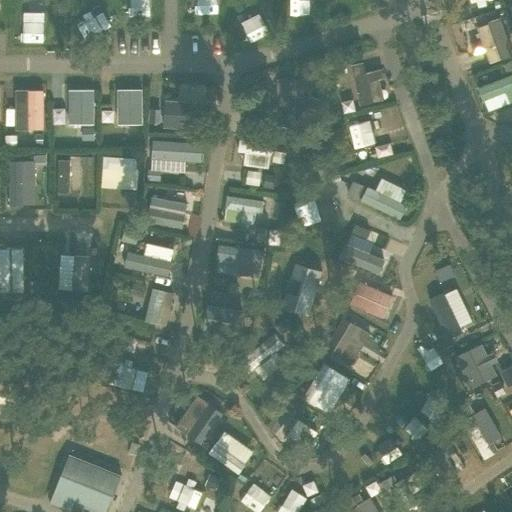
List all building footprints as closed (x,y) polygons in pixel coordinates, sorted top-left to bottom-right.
[(195,3),(195,13),(218,14),(219,4),(195,3)] [(24,40),(43,39),(42,10),(23,10),(24,40)] [(511,46),(501,16),(476,25),(489,63),(511,54),(511,46)] [(75,26),(75,38),(105,39),(105,27),(75,26)] [(381,69),(365,70),(365,61),(352,62),(355,103),(384,100),(381,69)] [(346,74),(344,64),(332,67),(334,76),(346,74)] [(489,111),(511,101),(511,73),(479,86),(489,111)] [(45,129),(45,88),(16,87),(16,128),(45,129)] [(95,122),(95,87),(70,87),(70,107),(56,107),(56,122),(95,122)] [(143,123),(144,88),(116,87),(116,122),(143,123)] [(166,99),(165,126),(195,127),(196,100),(166,99)] [(161,124),(161,109),(150,109),(149,123),(161,124)] [(379,140),(377,127),(388,125),(386,115),(355,120),(359,144),(379,140)] [(95,127),(83,127),(83,140),(95,140),(95,127)] [(8,136),(8,145),(19,144),(19,135),(8,136)] [(152,138),(152,158),(203,159),(203,140),(152,138)] [(270,166),(271,143),(238,142),(237,150),(244,150),(244,165),(270,166)] [(138,187),(139,155),(103,154),(102,186),(138,187)] [(93,156),(81,156),(81,165),(93,165),(93,156)] [(56,158),(57,190),(72,190),(71,158),(56,158)] [(183,169),(183,159),(152,158),(152,168),(183,169)] [(36,159),(10,159),(11,204),(37,203),(36,159)] [(261,183),(262,170),(248,168),(247,181),(261,183)] [(401,201),(407,188),(382,176),(376,189),(354,178),(347,192),(402,218),(409,204),(401,201)] [(312,208),(311,182),(290,183),(291,209),(312,208)] [(137,201),(137,188),(122,188),(122,201),(137,201)] [(226,195),(224,219),(261,222),(263,198),(226,195)] [(169,211),(168,225),(184,226),(185,212),(169,211)] [(134,244),(139,229),(126,225),(121,240),(134,244)] [(370,230),(356,225),(353,233),(366,239),(370,230)] [(141,268),(168,275),(174,248),(147,241),(141,268)] [(214,268),(258,277),(264,250),(219,241),(214,268)] [(0,290),(24,291),(25,246),(0,245),(0,290)] [(60,253),(60,288),(91,289),(91,254),(60,253)] [(435,270),(440,282),(457,275),(451,263),(435,270)] [(310,317),(323,272),(296,264),(292,277),(302,280),(297,296),(287,293),(282,308),(310,317)] [(147,285),(134,282),(131,293),(144,297),(147,285)] [(386,318),(396,295),(368,283),(358,306),(386,318)] [(49,285),(35,285),(35,297),(48,297),(49,285)] [(459,286),(430,298),(446,337),(475,325),(459,286)] [(149,287),(145,320),(169,323),(173,290),(149,287)] [(207,303),(204,329),(229,331),(231,306),(207,303)] [(359,351),(348,344),(358,327),(345,318),(325,349),(351,365),(359,351)] [(274,332),(244,356),(262,378),(285,361),(275,349),(283,342),(274,332)] [(303,398),(332,412),(350,375),(322,361),(303,398)] [(118,362),(112,383),(140,392),(146,370),(118,362)] [(500,381),(492,385),(498,397),(506,393),(500,381)] [(426,392),(412,403),(430,426),(444,414),(426,392)] [(222,412),(198,395),(176,426),(201,443),(222,412)] [(509,445),(493,413),(467,426),(483,457),(509,445)] [(297,417),(285,438),(302,448),(314,426),(297,417)] [(223,429),(209,454),(238,471),(252,447),(223,429)] [(74,502),(87,507),(98,511),(106,511),(121,475),(70,454),(50,503),(71,511),(74,502)] [(398,482),(394,475),(386,479),(389,483),(391,487),(392,486),(398,482)] [(178,501),(177,503),(195,510),(203,490),(166,476),(159,494),(178,501)] [(276,511),(299,511),(309,496),(291,485),(276,511)] [(257,511),(270,495),(258,486),(245,502),(257,511)] [(325,493),(312,499),(316,507),(329,501),(325,493)] [(381,511),(374,496),(348,508),(350,511),(381,511)]
